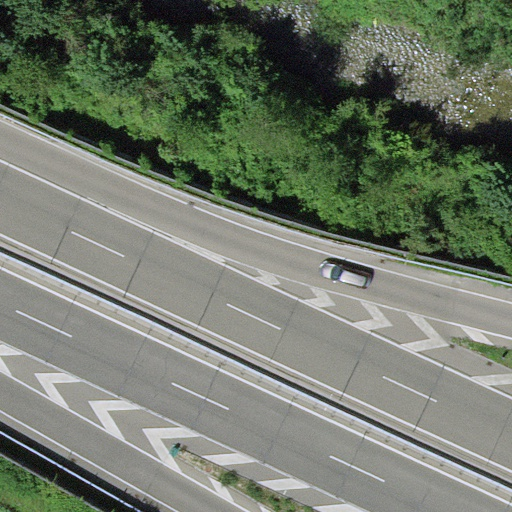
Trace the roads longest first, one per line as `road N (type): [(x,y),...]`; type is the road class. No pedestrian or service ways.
road 1 (motorway): [(511,433),(0,196)]
road 2 (motorway): [(511,319),(323,271),(0,161)]
road 3 (motorway): [(0,303),(450,511)]
road 4 (motorway): [(0,389),(215,511)]
